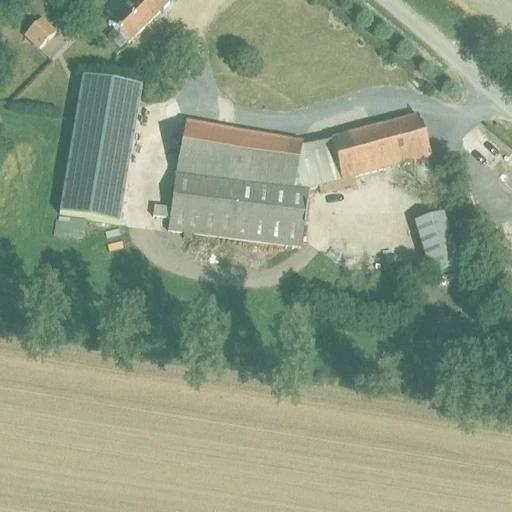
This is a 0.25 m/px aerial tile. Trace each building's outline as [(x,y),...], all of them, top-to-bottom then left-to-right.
[(128,45),(175,0),(134,0),(109,25),(128,45)] [(38,49),(54,33),(40,19),(24,35),(38,49)] [(82,78),(59,216),(118,226),(141,88),(82,78)] [(353,180),(428,159),(417,118),(300,150),(301,145),(243,136),(184,125),(174,175),(167,233),(299,249),(307,192),(317,189),(319,196),(355,187),(353,180)] [(153,208),(151,219),(166,221),(167,210),(153,208)] [(440,216),(413,225),(430,278),(456,269),(440,216)]
